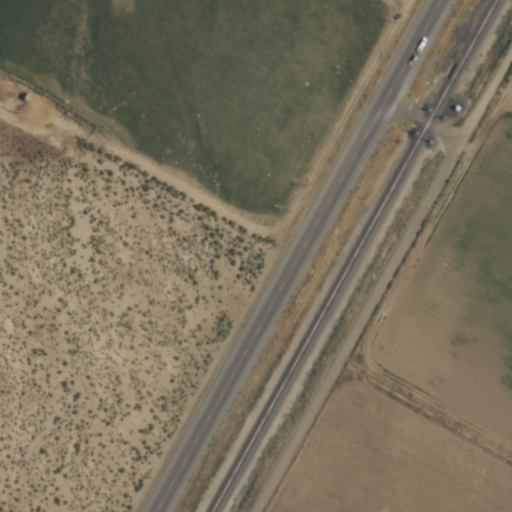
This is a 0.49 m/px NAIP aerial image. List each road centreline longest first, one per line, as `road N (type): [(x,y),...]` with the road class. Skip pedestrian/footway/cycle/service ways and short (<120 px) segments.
road 1 (secondary): [(437,0),(153,511)]
road 2 (residential): [(260,511),(511,56)]
